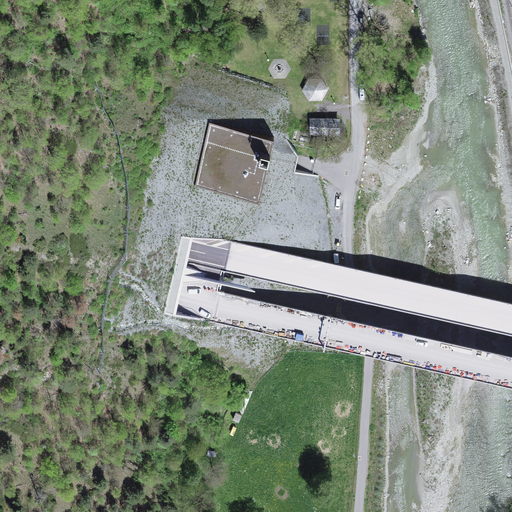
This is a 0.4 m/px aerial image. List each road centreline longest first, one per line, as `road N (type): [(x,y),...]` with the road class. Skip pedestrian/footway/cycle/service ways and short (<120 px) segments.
road 1 (motorway): [(511,322),(224,260),(0,198)]
road 2 (motorway): [(0,255),(511,372)]
road 3 (unclassified): [(356,0),(349,270),(366,349),(358,511)]
